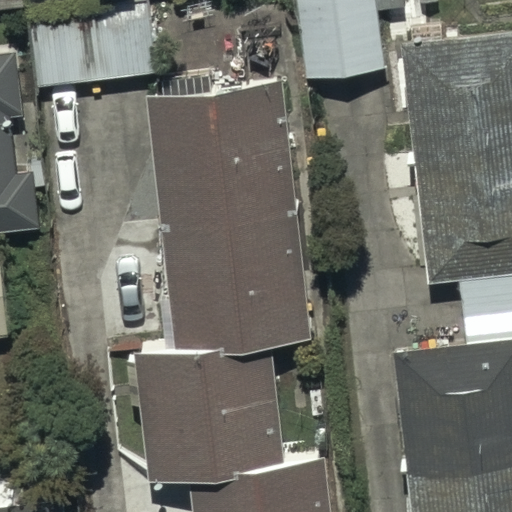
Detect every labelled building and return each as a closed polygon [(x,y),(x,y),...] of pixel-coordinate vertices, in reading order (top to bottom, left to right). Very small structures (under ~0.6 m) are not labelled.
[(33,0),(41,71),(160,58),(153,0),(33,0)] [(379,0),(302,0),(309,57),(385,48),(379,0)] [(511,12),(405,24),(432,266),(464,263),(511,258),(511,12)] [(24,38),(0,40),(0,219),(42,216),(24,38)] [(286,61),(152,76),(179,322),(274,312),(314,309),(286,61)] [(2,237),(0,237),(0,316),(12,315),(2,237)] [(511,258),(464,263),(469,328),(511,323),(511,258)] [(179,322),(138,326),(151,454),(191,450),(288,438),(274,312),(179,322)] [(511,511),(511,323),(469,328),(398,335),(416,511),(511,511)] [(288,438),(191,450),(198,511),(335,511),(326,434),(288,438)] [(69,511),(66,483),(0,490),(0,511),(69,511)]
